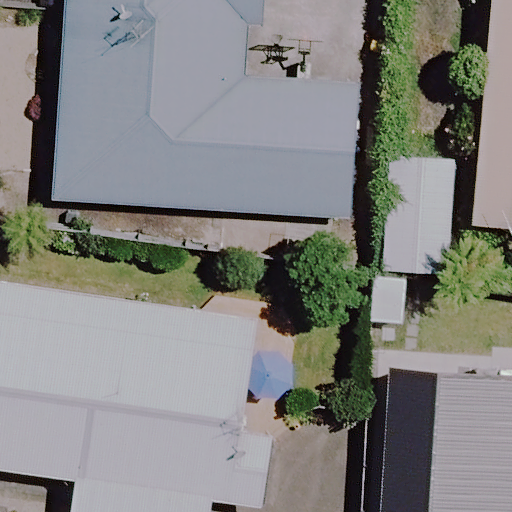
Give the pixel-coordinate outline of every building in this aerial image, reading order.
[(254,0),(65,0),(54,205),(350,222),(357,92),(250,86),(254,0)] [(511,0),(492,0),(473,225),(511,228),(511,0)] [(447,164),(388,161),(381,276),(440,280),(447,164)] [(204,511),(206,503),(256,509),(264,438),(240,435),(253,318),(0,290),(0,475),(71,483),(67,511),(204,511)] [(511,511),(511,353),(408,348),(398,511),(511,511)]
